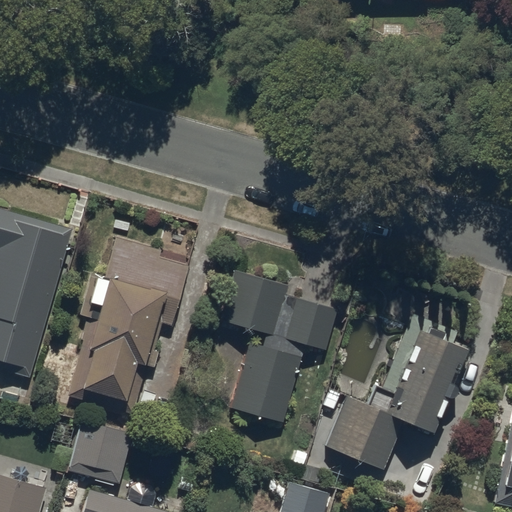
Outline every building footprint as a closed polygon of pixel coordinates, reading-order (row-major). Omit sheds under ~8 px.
[(0,368),(29,377),(71,228),(0,207),(0,368)] [(88,317),(66,395),(133,414),(146,366),(153,368),(158,351),(154,350),(161,323),(170,326),(187,265),(158,257),(160,250),(115,237),(104,276),(91,273),(79,314),(88,317)] [(230,408),(282,422),(304,344),(325,350),(336,309),(285,295),(287,285),(233,269),(218,320),(265,333),(261,346),(249,342),(230,408)] [(325,446),(382,470),(402,422),(432,434),(467,349),(451,343),(456,332),(411,314),(381,387),(374,384),(366,403),(346,395),(325,446)] [(511,415),(494,504),(511,507),(511,415)] [(67,470),(118,484),(131,434),(80,420),(67,470)] [(0,511),(38,511),(46,488),(0,475),(0,511)] [(279,511),(323,511),(328,494),(288,482),(279,511)] [(169,511),(88,490),(82,511),(169,511)]
